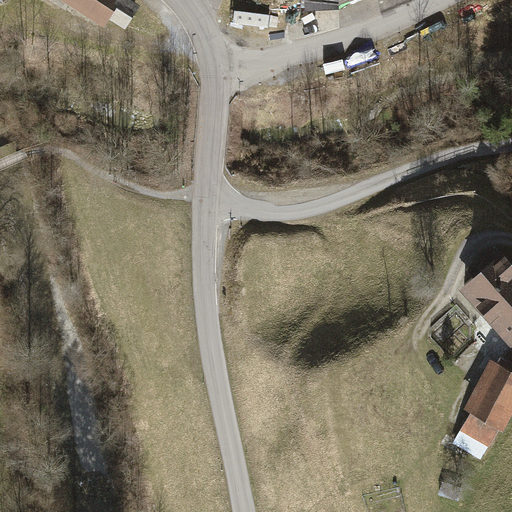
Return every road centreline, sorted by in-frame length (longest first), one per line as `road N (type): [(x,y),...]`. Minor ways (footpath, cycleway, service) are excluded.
road 1 (unclassified): [(248,511),(218,363),(209,198)]
road 2 (residential): [(209,198),(289,212),(343,205),(415,169),(511,147)]
road 3 (residential): [(440,0),(316,49),(225,71)]
road 4 (residential): [(225,71),(209,198)]
